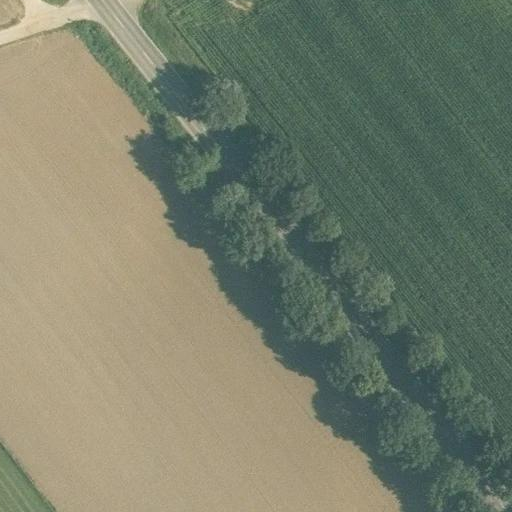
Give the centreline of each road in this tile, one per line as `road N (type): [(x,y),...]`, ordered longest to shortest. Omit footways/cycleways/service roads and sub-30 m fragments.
road 1 (secondary): [(501,511),(96,0)]
road 2 (track): [(119,0),(0,37)]
